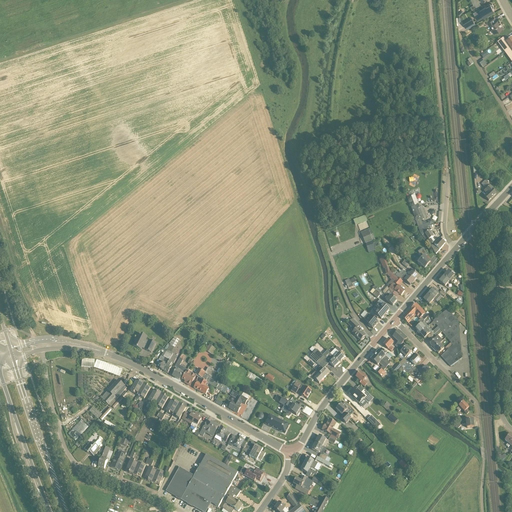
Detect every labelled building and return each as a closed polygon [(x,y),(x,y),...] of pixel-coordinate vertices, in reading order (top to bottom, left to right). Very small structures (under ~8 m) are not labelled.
[(475,0),(477,3),(470,7),(472,10),(481,6),(479,3),(484,0),(475,0)] [(490,4),(480,10),(482,13),(475,17),(478,20),(484,17),(494,11),(492,8),(494,7),(492,4),(491,5),(490,4)] [(493,29),(491,30),(493,34),(503,28),(499,22),(498,22),(497,20),(496,21),(494,18),(486,23),(489,26),(491,25),(493,29)] [(504,38),(498,43),(505,53),(511,47),(511,40),(511,39),(507,42),(504,38)] [(484,187),(486,189),(489,192),(484,197),(489,202),(496,194),(492,190),(492,189),(488,184),(489,183),(486,180),(481,185),(484,187)] [(420,216),(415,218),(418,227),(422,226),(420,222),(421,220),(427,218),(422,207),(417,209),(420,216)] [(356,225),(367,221),(365,215),(353,220),(356,225)] [(371,229),(363,233),(361,233),(365,244),(372,241),(375,240),(371,229)] [(433,237),(429,231),(422,236),(426,242),(432,238),(433,237)] [(436,254),(440,250),(445,244),(440,240),(438,238),(435,242),(432,238),(426,242),(436,254)] [(372,241),(365,244),(368,253),(375,251),(372,241)] [(425,269),(430,262),(424,257),(423,255),(426,253),(423,249),(418,252),(421,256),(416,261),(419,263),(418,264),(421,267),(422,266),(425,269)] [(385,259),(380,261),(384,269),(385,268),(389,268),(385,259)] [(390,288),(394,292),(395,291),(401,296),(405,292),(398,287),(402,282),(398,278),(395,276),(395,277),(393,275),(393,274),(389,271),(389,268),(385,268),(387,274),(390,278),(395,282),(390,288)] [(413,271),(408,276),(414,281),(418,276),(413,271)] [(410,286),(414,281),(408,276),(404,272),(403,275),(404,276),(402,278),(404,281),(410,286)] [(450,282),(454,277),(449,272),(444,277),(450,282)] [(450,282),(444,277),(439,282),(445,287),(450,282)] [(345,282),(348,289),(349,289),(353,287),(352,284),(351,285),(349,280),(345,282)] [(392,295),(389,290),(387,287),(382,293),(388,297),(385,300),(393,306),(397,301),(391,296),(392,295)] [(436,302),(441,295),(444,297),(447,295),(441,291),(438,294),(433,290),(428,295),(434,300),(436,302)] [(434,300),(428,295),(424,300),(430,306),(434,300)] [(384,304),(382,307),(377,304),(375,306),(379,310),(385,315),(389,311),(386,308),(387,307),(384,304)] [(420,320),(421,318),(425,314),(416,305),(402,318),(408,324),(412,320),(411,319),(415,315),(420,320)] [(379,310),(378,312),(374,316),(378,319),(379,317),(381,320),(385,315),(379,310)] [(462,359),(458,321),(447,311),(433,321),(434,322),(436,325),(438,327),(440,330),(442,333),(451,344),(453,346),(447,351),(441,357),(450,367),(462,359)] [(368,314),(364,319),(366,321),(366,322),(369,324),(368,325),(373,329),(379,323),(368,314)] [(359,327),(352,320),(348,324),(355,331),(353,333),(361,341),(362,340),(363,340),(364,338),(364,337),(365,336),(357,328),(359,327)] [(415,329),(420,334),(428,327),(423,322),(416,329),(415,329)] [(428,328),(428,327),(420,334),(425,340),(425,339),(432,333),(434,335),(440,330),(438,327),(432,332),(428,328)] [(429,344),(434,349),(440,344),(443,341),(438,337),(442,333),(440,330),(434,335),(437,338),(430,344),(429,344)] [(398,343),(401,345),(407,339),(398,331),(393,337),(398,343)] [(148,341),(149,337),(143,335),(142,338),(137,336),(135,342),(136,342),(134,347),(141,350),(142,348),(146,350),(145,350),(153,354),(158,344),(151,340),(150,342),(148,341)] [(393,349),(391,347),(394,344),(389,339),(383,346),(388,350),(391,352),(393,349)] [(440,344),(434,349),(439,355),(439,354),(444,349),(440,344)] [(215,348),(209,345),(208,347),(206,351),(211,354),(215,348)] [(338,347),(330,355),(339,363),(344,358),(339,354),(341,351),(338,347)] [(401,353),(403,355),(405,358),(399,364),(402,367),(408,360),(406,357),(412,352),(407,347),(401,353)] [(377,353),(375,356),(387,367),(388,367),(390,364),(387,361),(389,359),(386,357),(387,354),(381,349),(379,351),(378,352),(378,351),(376,353),(377,353)] [(163,371),(173,354),(166,350),(160,361),(163,363),(159,369),(163,371)] [(171,367),(173,363),(174,364),(178,357),(173,354),(163,371),(168,374),(172,367),(171,367)] [(339,363),(330,355),(325,360),(330,363),(335,368),(339,363)] [(383,372),(387,367),(375,356),(373,358),(373,357),(371,359),(372,359),(371,360),(378,366),(379,364),(383,367),(380,370),(380,369),(376,373),(382,378),(385,374),(383,372)] [(408,374),(414,367),(421,361),(416,356),(410,362),(408,360),(402,367),(401,368),(408,374)] [(122,368),(83,357),(80,365),(120,376),(122,368)] [(183,361),(180,359),(175,366),(178,368),(174,377),(180,380),(184,374),(184,375),(187,371),(180,366),(183,361)] [(321,366),(316,371),(324,379),(329,374),(321,366)] [(417,384),(430,370),(426,366),(422,370),(421,369),(419,372),(417,369),(410,376),(413,379),(413,380),(417,384)] [(205,374),(198,369),(195,374),(202,378),(205,374)] [(186,384),(190,386),(196,376),(187,371),(184,375),(182,379),(187,382),(186,384)] [(324,379),(316,371),(311,376),(310,375),(308,378),(312,382),(314,379),(319,384),(324,379)] [(365,381),(367,379),(360,373),(356,378),(360,381),(358,383),(364,388),(368,384),(365,381)] [(221,392),(225,386),(208,375),(204,381),(198,391),(207,396),(209,393),(208,393),(210,390),(205,387),(208,383),(221,392)] [(204,381),(201,379),(200,379),(198,383),(197,382),(194,388),(198,391),(204,381)] [(121,396),(125,392),(128,389),(119,380),(102,399),(111,407),(112,406),(121,397),(121,396)] [(137,381),(131,392),(138,395),(144,384),(141,382),(140,383),(137,381)] [(297,382),(296,382),(291,391),(296,394),(299,389),(300,390),(301,388),(303,389),(300,395),(307,399),(312,392),(297,382)] [(144,384),(138,395),(145,400),(151,389),(148,387),(148,386),(144,384)] [(353,392),(349,396),(352,399),(353,398),(360,405),(365,400),(370,405),(375,400),(361,387),(358,391),(357,390),(354,393),(353,392)] [(149,402),(155,406),(162,394),(158,392),(158,393),(155,391),(149,402)] [(233,411),(239,401),(242,396),(234,392),(231,397),(235,399),(233,402),(232,402),(232,403),(229,401),(226,407),(233,411)] [(162,394),(155,406),(162,410),(168,399),(165,397),(166,396),(162,394)] [(245,404),(248,400),(242,396),(239,401),(233,411),(238,413),(241,407),(240,406),(242,403),(245,404)] [(121,397),(112,407),(114,409),(124,399),(121,397)] [(284,406),(281,411),(286,414),(287,416),(289,417),(290,417),(292,414),(296,416),(298,416),(299,414),(298,413),(300,410),(297,409),(299,406),(290,401),(288,404),(277,397),(275,401),(278,402),(278,403),(284,406)] [(166,412),(167,412),(173,416),(180,404),(176,402),(176,403),(172,401),(166,412)] [(464,413),(467,416),(469,413),(467,411),(469,408),(463,402),(459,407),(456,410),(459,412),(461,410),(464,413)] [(301,403),(299,406),(302,407),(300,410),(309,416),(313,410),(301,403)] [(336,410),(343,417),(346,414),(347,414),(351,409),(345,403),(342,406),(341,404),(338,407),(336,409),(337,409),(336,410)] [(383,407),(389,412),(389,411),(392,413),(395,409),(387,403),(383,407)] [(145,404),(142,408),(140,413),(147,417),(150,412),(145,409),(147,405),(145,404)] [(180,404),(173,416),(180,420),(186,409),(183,407),(184,406),(180,404)] [(94,407),(89,412),(98,420),(102,415),(94,407)] [(102,421),(112,410),(109,408),(99,419),(102,421)] [(182,419),(192,425),(198,415),(195,413),(194,415),(192,414),(191,415),(186,413),(182,419)] [(351,419),(347,414),(346,414),(343,417),(341,419),(346,424),(351,419)] [(388,418),(395,424),(398,420),(391,414),(388,418)] [(198,415),(192,425),(191,426),(196,429),(197,428),(199,429),(202,424),(200,423),(201,419),(199,418),(200,416),(198,415)] [(270,415),(265,424),(285,434),(289,425),(270,415)] [(380,425),(371,416),(367,420),(376,429),(380,425)] [(76,442),(90,426),(82,419),(67,434),(76,442)] [(208,420),(202,431),(213,437),(219,427),(208,420)] [(334,430),(336,424),(337,424),(329,420),(326,426),(325,426),(322,430),(331,435),(330,435),(338,439),(341,434),(334,430)] [(466,421),(466,422),(464,422),(465,422),(462,420),(459,423),(455,428),(456,428),(458,430),(462,425),(462,426),(466,425),(466,428),(474,428),(473,421),(466,421)] [(347,427),(353,433),(358,428),(352,422),(347,427)] [(221,428),(216,435),(223,439),(222,441),(226,443),(230,435),(227,433),(228,432),(221,428)] [(330,438),(328,441),(319,436),(316,443),(323,447),(325,449),(329,442),(334,445),(334,444),(336,441),(330,438)] [(233,437),(228,444),(232,447),(233,445),(240,449),(244,441),(237,437),(236,439),(233,437)] [(130,441),(124,438),(121,444),(128,447),(130,441)] [(89,452),(94,457),(101,449),(98,447),(101,444),(97,440),(94,445),(91,442),(84,450),(88,453),(89,452)] [(323,447),(316,443),(312,450),(319,454),(323,447)] [(256,461),(257,461),(258,459),(262,461),(265,454),(266,454),(262,452),(263,449),(262,449),(255,446),(256,445),(255,445),(251,453),(249,457),(250,457),(257,460),(256,461)] [(105,469),(108,460),(110,461),(114,453),(111,452),(111,450),(106,447),(98,467),(105,469)] [(498,459),(502,462),(507,457),(504,454),(503,455),(502,456),(501,455),(500,448),(497,449),(498,459)] [(126,456),(118,453),(112,468),(116,470),(116,468),(120,470),(126,456)] [(228,466),(233,457),(229,455),(224,464),(228,466)] [(218,507),(238,473),(207,456),(195,477),(181,469),(168,491),(204,511),(206,511),(211,503),(218,507)] [(331,464),(325,461),(319,458),(317,457),(315,460),(329,468),(331,464)] [(314,469),(317,463),(307,458),(304,464),(314,469)] [(411,467),(404,459),(399,464),(406,471),(411,467)] [(130,474),(134,475),(139,463),(132,460),(127,471),(130,473),(130,474)] [(141,477),(146,466),(139,463),(134,475),(138,477),(138,476),(141,477)] [(310,477),(314,469),(304,464),(301,470),(307,474),(306,475),(310,477)] [(152,483),(158,471),(150,468),(145,479),(149,480),(148,482),(152,483)] [(244,476),(254,482),(256,479),(260,481),(264,475),(256,471),(254,474),(248,470),(244,476)] [(157,484),(160,485),(165,474),(158,471),(152,483),(156,485),(157,484)] [(295,490),(307,496),(311,489),(310,489),(313,482),(312,481),(303,477),(301,481),(296,479),(293,484),(297,486),(295,490)] [(320,486),(321,483),(322,482),(314,477),(312,481),(313,482),(320,486)] [(225,509),(228,511),(234,511),(236,510),(238,511),(243,506),(231,497),(232,495),(237,498),(241,492),(235,488),(225,503),(227,504),(224,507),(225,509)] [(290,494),(287,499),(295,509),(290,511),(301,511),(303,511),(290,494)] [(310,498),(307,503),(317,509),(315,511),(322,511),(329,500),(325,498),(324,497),(320,503),(310,498)] [(279,503),(274,510),(277,511),(283,511),(286,508),(279,503)]
